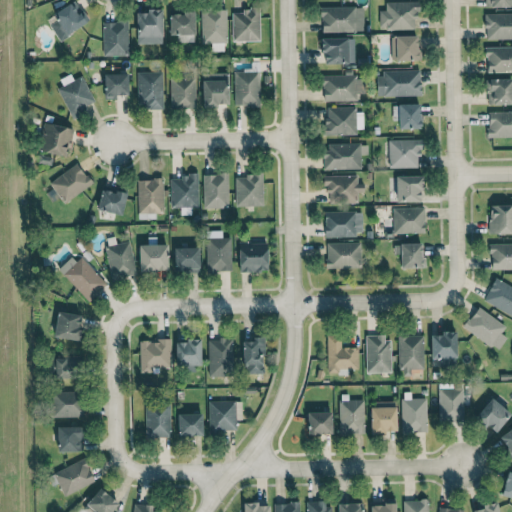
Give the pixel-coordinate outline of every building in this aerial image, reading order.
[(59,19),(50,24),(58,39),(88,23),(76,0),(55,12),(59,19)] [(418,1),(385,2),(385,10),(379,10),(379,29),(414,29),(414,19),(419,19),(418,1)] [(320,7),(321,32),(364,31),(363,6),(320,7)] [(201,43),(226,43),(225,8),(200,9),(201,43)] [(231,10),(232,41),(259,41),(259,9),(231,10)] [(162,44),(161,10),(136,11),(137,45),(162,44)] [(169,35),(177,35),(177,42),(194,42),(193,13),(169,13),(169,35)] [(511,38),(511,13),(484,14),(485,39),(511,38)] [(103,56),(128,55),(127,21),(102,21),(103,56)] [(418,35),(390,36),(391,61),(418,60),(418,35)] [(323,63),(354,63),(354,38),(322,39),(323,63)] [(511,46),(485,47),(486,72),(511,72),(511,46)] [(376,96),(420,95),(419,71),(375,72),(376,96)] [(137,72),(138,109),(162,109),(162,72),(137,72)] [(259,106),(259,72),(234,72),(234,106),(259,106)] [(103,74),(104,99),(116,98),(116,95),(128,95),(127,73),(103,74)] [(227,73),(202,74),(202,106),(228,105),(227,73)] [(59,79),(63,86),(57,88),(70,116),(95,104),(81,76),(72,80),(70,74),(59,79)] [(322,101),(356,100),(356,93),(364,93),(363,76),(351,77),(351,74),(322,74),(322,101)] [(170,108),(195,108),(195,78),(169,79),(170,108)] [(511,103),(511,78),(485,79),(486,105),(511,103)] [(398,129),(420,129),(420,104),(397,104),(398,129)] [(325,134),(363,133),(362,108),(324,108),(325,134)] [(511,111),(487,112),(487,137),(511,136),(511,111)] [(39,152),(67,156),(71,127),(43,123),(39,152)] [(388,168),(420,167),(420,139),(387,140),(388,168)] [(324,144),(324,170),(360,169),(360,155),(367,155),(367,143),(324,144)] [(49,182),(63,203),(91,184),(77,162),(49,182)] [(202,174),(203,208),(228,208),(227,173),(202,174)] [(234,174),(235,206),(263,206),(262,174),(234,174)] [(197,175),(170,176),(171,207),(198,207),(197,175)] [(326,203),(356,202),(355,192),(363,192),(363,183),(357,183),(357,175),(325,176),(326,203)] [(396,202),(423,201),(422,175),(395,176),(396,202)] [(137,179),(138,214),(163,213),(162,179),(137,179)] [(96,209),(121,215),(126,194),(101,189),(96,209)] [(511,233),(511,204),(488,205),(489,234),(511,233)] [(423,207),(392,208),(392,233),(424,233),(423,207)] [(361,211),(324,212),(324,236),(362,235),(361,211)] [(231,270),(230,237),(221,238),(221,231),(205,231),(206,271),(231,270)] [(110,279),(135,276),(130,242),(106,245),(110,279)] [(267,272),(266,242),(238,243),(239,272),(267,272)] [(360,242),(325,243),(326,268),(360,268),(360,242)] [(422,243),(393,244),(394,253),(399,253),(400,268),(423,268),(422,243)] [(511,268),(511,243),(489,244),(490,270),(511,268)] [(167,270),(167,244),(138,245),(139,271),(167,270)] [(198,247),(173,248),(174,272),(199,271),(198,247)] [(88,301),(106,284),(78,253),(59,271),(88,301)] [(511,315),(511,286),(493,279),(483,302),(511,315)] [(505,326),(477,306),(462,327),(497,351),(506,337),(500,333),(505,326)] [(81,315),(56,312),(53,338),(78,340),(81,315)] [(430,335),(431,359),(439,359),(439,366),(456,365),(456,331),(440,331),(440,335),(430,335)] [(358,368),(357,347),(341,347),(340,335),(326,335),(327,373),(337,373),(337,369),(358,368)] [(422,335),(398,335),(398,375),(410,375),(410,369),(423,369),(422,335)] [(366,372),(390,372),(390,336),(365,336),(366,372)] [(263,373),(262,337),(252,337),(252,341),(242,341),(242,374),(263,373)] [(207,339),(208,377),(234,376),(233,338),(207,339)] [(170,367),(170,339),(139,340),(140,373),(152,373),(151,367),(170,367)] [(200,340),(174,341),(175,366),(190,366),(201,365),(200,340)] [(52,377),(72,378),(73,359),(53,358),(52,377)] [(462,388),(438,388),(438,422),(463,422),(462,388)] [(51,417),(81,417),(81,392),(51,391),(51,417)] [(494,434),(511,414),(490,397),(474,417),(494,434)] [(426,432),(426,398),(401,399),(401,433),(426,432)] [(364,434),(363,399),(338,400),(338,435),(364,434)] [(208,401),(207,432),(234,433),(235,401),(208,401)] [(169,403),(144,404),(145,437),(170,437),(169,403)] [(370,433),(396,433),(395,403),(369,403),(370,433)] [(307,434),(331,434),(331,412),(307,413),(307,434)] [(201,436),(201,413),(177,414),(177,436),(201,436)] [(81,426),(56,427),(57,451),(82,451),(81,426)] [(511,427),(497,438),(511,458),(511,457),(511,427)] [(94,481),(84,458),(53,473),(64,496),(94,481)] [(511,498),(511,473),(507,472),(501,495),(511,498)] [(94,511),(110,511),(118,503),(99,488),(86,504),(94,511)] [(402,500),(402,511),(427,511),(427,499),(402,500)] [(329,511),(329,501),(305,501),(305,511),(329,511)] [(242,502),(242,511),(268,511),(268,505),(258,505),(258,502),(242,502)] [(298,511),(298,502),(273,503),(273,511),(298,511)] [(498,511),(497,502),(481,504),(482,509),(473,510),(473,511),(498,511)] [(337,503),(337,511),(361,511),(361,503),(337,503)]
